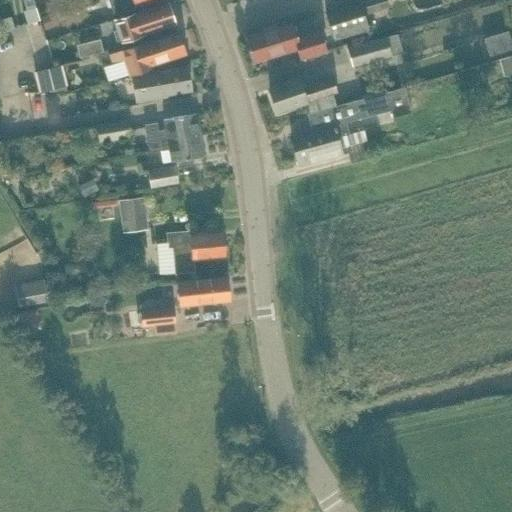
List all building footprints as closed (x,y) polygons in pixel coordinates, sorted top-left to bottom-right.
[(32,0),(22,0),(26,11),(27,15),(24,16),(27,26),(30,25),(39,22),(37,14),(35,8),(32,0)] [(106,0),(112,15),(154,0),(106,0)] [(386,0),(372,0),(325,15),(332,39),(367,28),(364,16),(389,8),(386,0)] [(167,3),(114,22),(121,43),(175,25),(174,21),(176,19),(174,14),(171,13),(167,3)] [(11,17),(0,20),(0,32),(14,28),(11,17)] [(46,35),(56,32),(53,21),(43,23),(46,35)] [(320,30),(315,32),(293,39),(288,25),(247,39),(254,60),(295,47),(298,57),(300,62),(327,53),(320,30)] [(488,56),(511,48),(506,32),(483,40),(488,56)] [(110,56),(117,78),(150,66),(149,64),(184,52),(177,33),(110,56)] [(346,49),(352,67),(400,52),(394,33),(346,49)] [(79,58),(103,52),(99,40),(76,46),(79,58)] [(509,81),(511,80),(511,55),(503,58),(509,81)] [(37,91),(66,85),(63,67),(34,72),(37,91)] [(136,99),(190,91),(187,69),(133,78),(136,99)] [(332,94),(337,93),(332,78),(302,88),(299,79),(269,89),(277,114),(304,105),(306,114),(335,105),(332,94)] [(346,123),(390,110),(392,118),(411,113),(403,87),(335,105),(306,114),(311,131),(290,136),(298,166),(341,154),(337,138),(349,135),(346,123)] [(38,117),(30,90),(16,94),(23,121),(38,117)] [(57,102),(45,104),(48,120),(60,118),(57,102)] [(166,138),(199,133),(195,114),(162,120),(164,130),(158,131),(156,123),(143,125),(146,142),(166,138)] [(131,136),(128,120),(95,126),(98,142),(131,136)] [(170,161),(171,163),(203,157),(199,133),(166,138),(146,142),(148,153),(159,151),(161,163),(170,161)] [(369,158),(369,155),(365,141),(345,147),(349,163),(369,158)] [(150,188),(178,183),(175,167),(147,172),(150,188)] [(79,187),(84,197),(96,191),(90,181),(79,187)] [(122,231),(143,229),(139,197),(119,199),(122,231)] [(191,230),(165,232),(166,242),(167,250),(171,249),(173,274),(174,273),(194,272),(193,261),(224,258),(222,231),(191,233),(191,230)] [(161,239),(145,240),(146,271),(162,270),(161,239)] [(228,301),(226,283),(225,278),(177,283),(179,307),(199,305),(228,301)] [(100,296),(97,302),(107,308),(111,302),(100,296)] [(6,312),(11,329),(31,323),(26,306),(6,312)] [(172,307),(128,312),(130,329),(142,327),(151,326),(152,326),(174,324),(172,307)]
